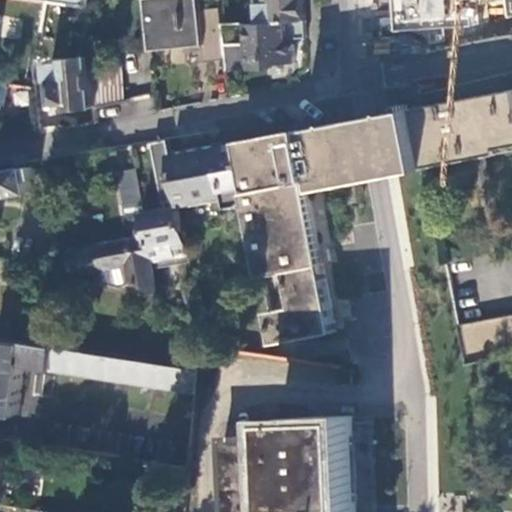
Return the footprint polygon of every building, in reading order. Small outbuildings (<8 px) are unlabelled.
[(53,0),(46,0),(43,30),(74,34),(79,3),(53,0)] [(149,0),(154,47),(189,45),(190,62),(229,59),(227,41),(224,5),(206,7),(205,0),(149,0)] [(256,22),(307,19),(305,0),(259,0),(261,16),(255,16),(256,22)] [(482,0),(404,0),(407,31),(485,26),(482,0)] [(227,41),(229,59),(230,70),(273,67),(273,63),(295,62),(293,37),(308,37),(307,25),(307,19),(256,22),(248,22),(248,40),(227,41)] [(73,107),(98,105),(95,69),(93,54),(53,58),(54,78),(56,78),(57,102),(73,101),(73,107)] [(123,103),(120,67),(95,69),(98,105),(98,108),(123,103)] [(25,99),(39,100),(38,86),(27,85),(25,99)] [(511,89),(473,97),(416,107),(427,166),(511,151),(511,89)] [(323,177),(325,185),(369,177),(377,175),(398,171),(427,166),(416,107),(365,117),(314,126),(315,136),(323,177)] [(324,254),(310,180),(302,138),(300,129),(281,133),(242,140),(251,190),(248,191),(250,199),(251,204),(276,336),(286,340),(338,331),(324,254)] [(302,138),(310,180),(323,177),(315,136),(302,138)] [(244,200),(250,199),(248,191),(251,190),(242,140),(207,147),(171,154),(174,170),(181,204),(226,196),(229,205),(244,202),(244,200)] [(158,174),(174,170),(171,154),(170,144),(153,146),(158,174)] [(38,180),(36,167),(0,173),(0,199),(33,193),(31,182),(38,180)] [(130,221),(146,218),(144,211),(138,176),(122,178),(130,221)] [(150,241),(154,266),(191,259),(181,204),(144,211),(146,218),(150,241)] [(159,292),(154,266),(150,241),(71,252),(75,277),(132,268),(135,285),(159,292)] [(204,300),(197,281),(184,284),(188,304),(204,300)] [(511,312),(455,326),(462,366),(485,361),(511,353),(511,312)] [(198,392),(200,369),(187,367),(0,336),(0,409),(20,413),(28,363),(54,368),(54,369),(198,392)] [(200,369),(203,343),(203,340),(190,338),(187,367),(200,369)] [(358,511),(358,505),(355,413),(280,416),(280,433),(224,435),(227,511),(358,511)] [(0,503),(4,504),(9,476),(11,476),(14,456),(2,454),(5,438),(0,437),(0,503)] [(189,478),(190,468),(178,466),(176,476),(189,478)]
